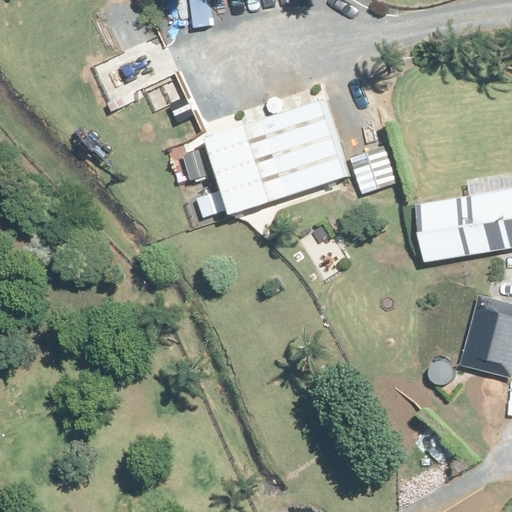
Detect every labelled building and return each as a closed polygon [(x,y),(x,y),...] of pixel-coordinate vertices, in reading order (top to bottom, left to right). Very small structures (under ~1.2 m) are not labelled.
[(166,37),(96,66),(115,112),(134,104),(131,96),(146,90),(155,112),(200,94),(190,70),(181,73),(166,37)] [(333,102),(254,128),(279,205),(358,179),(333,102)] [(393,144),(357,156),(370,197),(407,185),(393,144)] [(218,176),(209,150),(190,157),(199,183),(218,176)] [(435,263),(511,252),(511,183),(507,184),(506,177),(477,181),(479,196),(427,203),(435,263)] [(226,191),(203,198),(210,220),(232,213),(226,191)] [(511,377),(511,300),(487,294),(470,368),(511,377)] [(415,411),(410,416),(400,425),(450,478),(472,458),(422,405),(415,411)]
